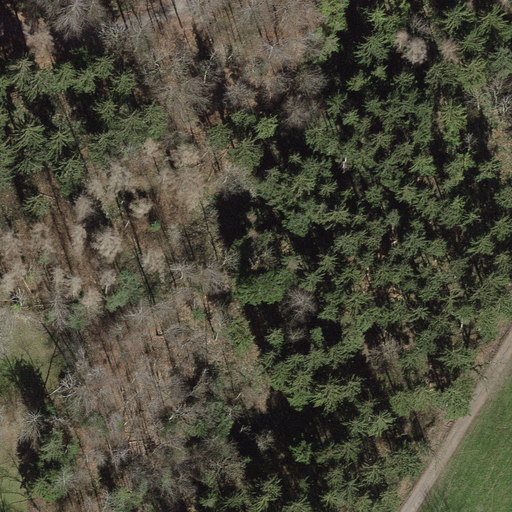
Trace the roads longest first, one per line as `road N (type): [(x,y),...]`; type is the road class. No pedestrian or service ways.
road 1 (track): [(0,25),(84,34),(193,0)]
road 2 (track): [(407,511),(511,342)]
